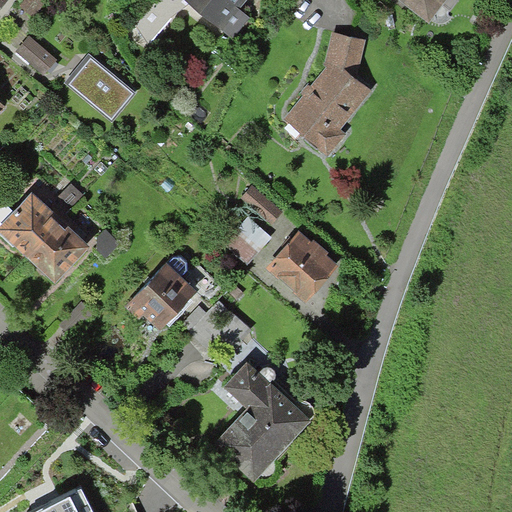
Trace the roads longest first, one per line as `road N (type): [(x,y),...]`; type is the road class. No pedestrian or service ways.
road 1 (residential): [(511,15),(394,293),(330,511)]
road 2 (residential): [(0,317),(211,511)]
